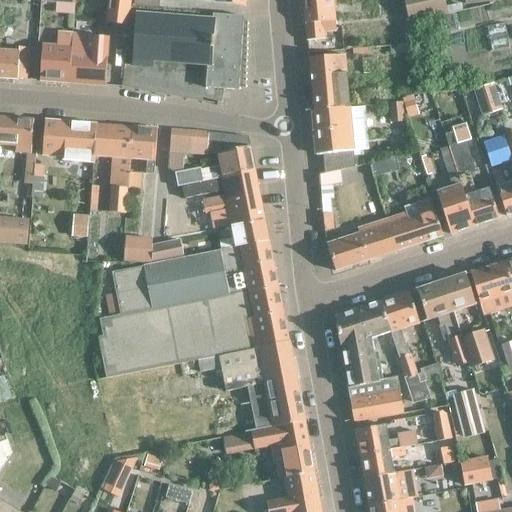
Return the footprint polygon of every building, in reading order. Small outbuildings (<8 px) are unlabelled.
[(130,0),(108,0),(106,24),(128,26),(130,0)] [(159,8),(160,0),(134,0),(134,7),(159,8)] [(335,0),(305,0),(310,49),(318,49),(318,40),(326,39),(326,31),(338,30),(335,0)] [(445,0),(404,0),(411,24),(449,15),(445,0)] [(238,91),(243,18),(213,16),(212,21),(136,16),(133,66),(146,67),(147,62),(208,66),(206,89),(238,91)] [(71,84),(73,35),(67,34),(59,34),(58,47),(50,46),(44,46),(43,54),(41,82),(66,84),(71,84)] [(73,35),(71,84),(105,86),(108,45),(109,38),(90,37),(90,36),(74,35),(73,35)] [(26,80),(28,56),(29,50),(19,49),(19,52),(0,50),(0,79),(17,80),(26,80)] [(315,112),(351,108),(346,56),(310,59),(315,112)] [(494,85),(475,91),(483,118),(502,112),(494,85)] [(390,105),(391,124),(404,123),(403,104),(390,105)] [(351,108),(315,112),(319,155),(354,152),(351,108)] [(32,156),(35,122),(0,118),(0,146),(17,148),(17,154),(32,156)] [(94,159),(97,127),(47,123),(44,158),(66,159),(66,163),(94,165),(94,159)] [(128,174),(129,161),(132,130),(97,127),(94,159),(111,160),(109,189),(111,189),(109,213),(125,214),(127,189),(128,174)] [(459,177),(466,198),(476,226),(499,218),(489,189),(477,193),(471,174),(477,172),(468,146),(474,145),(468,128),(445,136),(449,148),(459,177)] [(145,174),(154,175),(157,131),(132,130),(129,161),(146,163),(145,174)] [(222,179),(255,173),(248,139),(186,133),(172,132),(170,154),(184,155),(205,158),(218,156),(220,167),(209,169),(211,181),(222,179)] [(459,177),(449,148),(441,150),(451,180),(459,177)] [(35,166),(36,157),(27,156),(25,185),(33,186),(34,178),(43,179),(44,167),(35,166)] [(200,169),(175,174),(177,188),(203,183),(200,169)] [(321,187),(342,186),(339,172),(320,176),(321,187)] [(265,223),(255,173),(222,179),(226,197),(203,201),(206,216),(228,211),(231,228),(251,224),(251,225),(265,223)] [(507,217),(511,215),(511,181),(504,184),(501,173),(493,175),(507,217)] [(128,174),(127,189),(139,190),(140,175),(128,174)] [(445,191),(437,193),(451,234),(476,226),(466,198),(459,177),(451,180),(449,180),(452,189),(445,191)] [(92,187),(90,212),(97,212),(99,188),(92,187)] [(405,213),(387,219),(397,251),(397,252),(419,244),(442,237),(443,237),(434,210),(431,200),(416,205),(419,215),(407,219),(405,213)] [(324,215),(325,231),(334,230),(332,214),(324,215)] [(30,222),(0,219),(0,243),(28,246),(30,222)] [(397,251),(387,219),(359,228),(360,233),(370,260),(397,251)] [(220,242),(221,251),(268,242),(265,223),(251,225),(251,224),(231,228),(234,239),(220,242)] [(327,244),(336,272),(370,260),(360,233),(327,244)] [(125,261),(151,263),(152,246),(153,239),(127,238),(125,261)] [(152,246),(151,263),(183,257),(180,241),(152,246)] [(103,327),(278,292),(268,242),(221,251),(220,251),(221,252),(114,273),(122,315),(102,319),(103,327)] [(511,260),(500,265),(511,304),(511,260)] [(511,306),(511,304),(500,265),(471,274),(480,305),(484,315),(511,306)] [(443,283),(460,333),(461,332),(462,335),(461,336),(470,363),(472,367),(495,360),(485,331),(464,338),(455,313),(476,306),(466,275),(443,283)] [(460,333),(443,283),(418,291),(428,321),(439,318),(442,326),(446,325),(450,336),(460,333)] [(288,343),(278,292),(103,327),(105,337),(100,338),(108,380),(198,362),(288,343)] [(381,303),(392,334),(407,379),(418,376),(417,372),(408,345),(406,346),(401,331),(420,325),(409,293),(381,303)] [(392,334),(381,303),(335,318),(343,358),(375,352),(373,340),(392,334)] [(470,363),(461,336),(449,340),(458,367),(470,363)] [(258,432),(274,428),(304,423),(288,343),(198,362),(200,373),(222,369),(226,392),(248,388),(258,432)] [(511,343),(501,347),(511,379),(511,343)] [(350,397),(400,388),(398,378),(380,382),(375,352),(343,358),(350,397)] [(417,372),(418,376),(421,384),(425,383),(442,377),(438,365),(417,372)] [(430,398),(425,383),(421,384),(418,376),(407,379),(415,403),(430,398)] [(355,425),(397,417),(406,415),(400,388),(350,397),(355,425)] [(482,422),(481,417),(474,391),(454,396),(462,427),(482,422)] [(433,415),(438,442),(450,440),(445,417),(440,414),(433,415)] [(280,480),(284,479),(314,473),(304,423),(274,428),(258,432),(251,433),(254,451),(272,448),(274,458),(283,456),(285,465),(278,466),(275,470),(276,478),(280,480)] [(360,456),(419,445),(416,432),(398,435),(399,441),(389,442),(386,426),(356,432),(360,456)] [(395,475),(392,460),(406,457),(405,448),(419,446),(419,445),(360,456),(365,480),(395,475)] [(441,450),(444,465),(455,463),(452,448),(441,450)] [(487,458),(460,463),(464,486),(492,481),(487,458)] [(119,499),(137,460),(116,463),(102,491),(119,499)] [(412,472),(407,473),(395,475),(365,480),(370,507),(413,498),(417,498),(412,472)] [(284,479),(288,499),(267,503),(268,511),(321,511),(314,473),(284,479)] [(415,511),(413,498),(370,507),(370,511),(415,511)] [(0,511),(19,511),(0,499),(0,511)]
